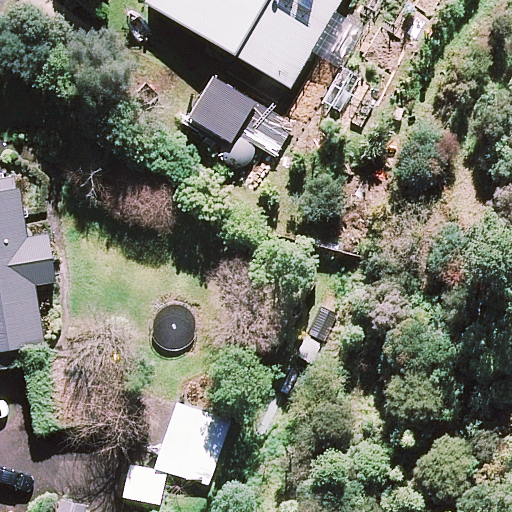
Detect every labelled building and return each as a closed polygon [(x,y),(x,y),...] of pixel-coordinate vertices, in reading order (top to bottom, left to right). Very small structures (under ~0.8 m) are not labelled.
[(142,0),(140,4),(287,89),(338,0),(142,0)] [(290,128),(257,115),(246,143),(279,156),(290,128)] [(23,238),(10,148),(0,149),(0,369),(43,363),(31,286),(51,283),(44,235),(23,238)] [(96,354),(46,355),(48,427),(98,425),(96,354)] [(228,422),(172,404),(152,468),(208,486),(228,422)] [(158,505),(163,472),(127,467),(122,500),(158,505)] [(54,511),(115,511),(83,505),(57,500),(54,511)]
